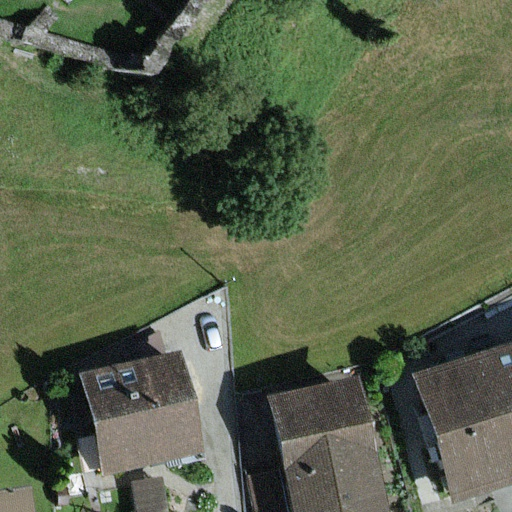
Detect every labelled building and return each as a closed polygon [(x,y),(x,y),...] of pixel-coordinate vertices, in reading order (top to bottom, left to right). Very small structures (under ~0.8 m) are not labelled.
[(124,350),(128,371),(162,363),(155,334),(124,350)] [(511,349),(414,381),(451,494),(511,473),(511,349)] [(100,471),(185,453),(166,363),(162,363),(128,371),(80,381),(91,434),(100,471)] [(367,511),(342,391),(268,407),(289,511),(367,511)] [(248,479),(253,511),(281,511),(275,475),(248,479)] [(0,511),(11,511),(8,494),(0,495),(0,511)]
